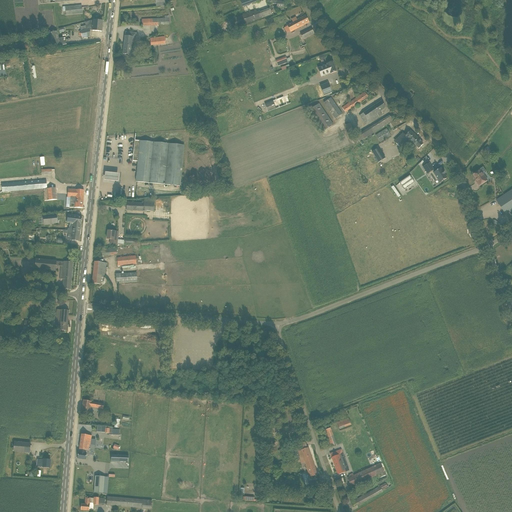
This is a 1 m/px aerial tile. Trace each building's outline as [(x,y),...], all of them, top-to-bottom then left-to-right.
[(82,6),(66,7),(66,15),(83,14),(82,6)] [(257,12),(256,10),(229,20),(233,29),(272,15),(270,8),(264,10),(265,11),(260,12),(260,11),(257,12)] [(309,22),(305,15),(297,20),(296,18),(292,20),(293,22),(287,26),(291,33),(309,22)] [(93,20),(84,22),(85,26),(80,28),(81,30),(80,30),(82,39),(89,37),(90,29),(92,29),(92,31),(102,32),(102,21),(93,20)] [(303,39),(314,35),(312,28),(300,33),(303,39)] [(49,33),(52,48),(60,46),(57,32),(49,33)] [(135,49),(137,33),(125,32),(123,54),(131,55),(131,49),(135,49)] [(165,37),(150,38),(151,46),(165,44),(165,37)] [(286,57),(276,60),(278,66),(288,63),(286,57)] [(333,62),(318,68),(321,77),(330,73),(330,74),(336,71),(333,62)] [(322,91),(324,96),(331,92),(327,83),(320,86),(322,91)] [(343,108),(345,112),(368,97),(365,92),(343,108)] [(288,95),(265,104),(268,112),(291,103),(288,95)] [(331,98),(324,103),(335,119),(342,114),(331,98)] [(385,108),(381,101),(359,115),(366,125),(382,114),(380,112),(385,108)] [(319,104),(309,111),(323,132),(334,125),(319,104)] [(352,139),(355,145),(393,121),(389,116),(352,139)] [(345,125),(349,136),(354,135),(350,123),(345,125)] [(369,140),(373,147),(391,136),(386,129),(369,140)] [(414,151),(417,147),(418,149),(423,144),(410,131),(405,136),(402,133),(394,142),(399,147),(408,139),(413,143),(410,146),(414,151)] [(180,186),(184,145),(135,141),(133,161),(138,161),(136,182),(180,186)] [(379,148),(372,152),(379,163),(386,158),(379,148)] [(437,179),(439,183),(447,178),(444,174),(445,174),(443,171),(443,172),(440,168),(434,172),(433,171),(434,170),(429,163),(422,167),(427,174),(429,174),(434,181),(437,179)] [(481,170),(473,175),(478,182),(477,182),(479,186),(487,181),(481,170)] [(118,173),(104,172),(103,180),(117,181),(118,173)] [(404,190),(414,183),(409,176),(399,183),(404,190)] [(0,192),(48,188),(46,180),(0,184),(0,192)] [(44,201),(56,200),(55,188),(43,189),(44,201)] [(67,197),(70,197),(70,207),(83,208),(84,190),(67,189),(67,197)] [(506,215),(511,211),(511,189),(496,200),(506,215)] [(126,211),(154,212),(154,199),(144,199),(144,203),(126,202),(126,211)] [(57,215),(43,216),(44,225),(57,223),(57,215)] [(76,236),(79,236),(82,217),(68,215),(67,223),(70,223),(69,229),(68,229),(68,231),(64,230),(64,233),(71,233),(76,233),(76,236)] [(112,240),(111,245),(117,245),(118,232),(115,232),(108,231),(107,239),(112,240)] [(64,234),(68,234),(67,240),(79,241),(79,236),(76,236),(76,233),(71,233),(64,233),(64,234)] [(286,242),(270,246),(281,285),(297,281),(286,242)] [(265,250),(249,254),(260,292),(276,287),(265,250)] [(118,257),(118,266),(137,264),(136,256),(118,257)] [(73,262),(64,261),(63,263),(56,262),(56,261),(36,259),(35,269),(55,271),(56,266),(61,267),(59,280),(63,280),(62,289),(70,290),(73,262)] [(106,263),(94,262),(92,284),(100,285),(101,277),(105,278),(106,263)] [(161,281),(161,271),(116,274),(117,283),(161,281)] [(52,316),(56,317),(55,330),(67,331),(68,311),(57,310),(57,311),(52,311),(52,316)] [(90,407),(103,409),(104,404),(83,400),(81,412),(89,413),(90,407)] [(337,423),(340,430),(351,425),(349,419),(343,421),(343,420),(337,423)] [(330,447),(337,445),(333,436),(331,429),(325,431),(330,447)] [(79,449),(87,450),(89,451),(92,436),(81,434),(79,449)] [(13,443),(13,452),(29,454),(30,444),(13,443)] [(317,475),(308,448),(298,451),(301,461),(302,460),(306,472),(308,471),(310,477),(317,475)] [(78,452),(77,459),(86,460),(87,450),(79,449),(79,452),(78,452)] [(345,464),(340,450),(330,454),(338,475),(345,472),(343,465),(345,464)] [(367,459),(377,456),(375,450),(366,453),(367,459)] [(50,468),(50,460),(43,460),(38,459),(38,463),(43,464),(42,467),(50,468)] [(384,472),(380,464),(347,478),(351,486),(384,472)] [(103,494),(104,477),(95,476),(94,493),(103,494)] [(392,485),(389,481),(351,503),(353,507),(382,491),(392,485)] [(98,505),(99,498),(94,497),(94,498),(90,498),(85,497),(85,505),(81,504),(80,510),(89,511),(89,503),(93,503),(93,505),(98,505)] [(107,497),(106,505),(151,509),(152,500),(107,497)]
